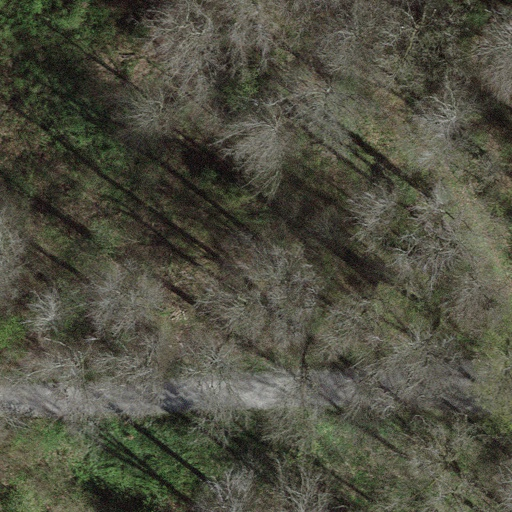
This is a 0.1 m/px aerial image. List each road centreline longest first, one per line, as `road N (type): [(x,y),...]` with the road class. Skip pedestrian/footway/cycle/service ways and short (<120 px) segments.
road 1 (track): [(0,412),(382,387),(511,366)]
road 2 (track): [(382,387),(511,421)]
